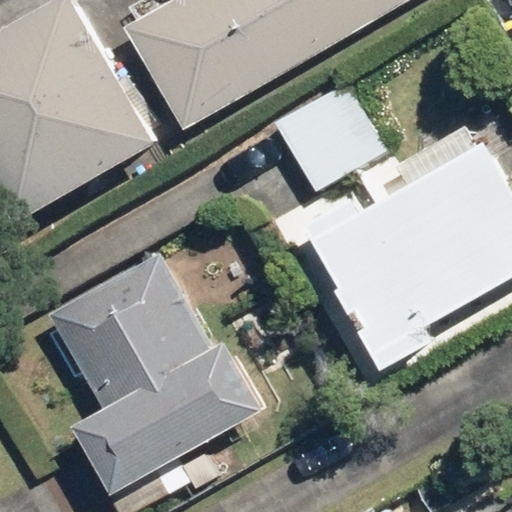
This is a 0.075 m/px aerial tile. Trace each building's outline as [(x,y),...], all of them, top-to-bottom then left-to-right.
[(171,151),(86,0),(81,0),(0,45),(0,171),(32,229),(171,151)] [(192,0),(138,32),(198,135),(429,0),(192,0)] [(324,192),(394,152),(352,81),(283,122),(324,192)] [(365,203),(319,231),(356,294),(350,297),(398,377),(450,347),(442,334),(511,292),(511,173),(496,147),(375,220),(365,203)] [(278,416),(238,347),(224,355),(167,258),(59,321),(116,418),(88,434),(128,503),(278,416)] [(511,511),(511,495),(482,511),(511,511)]
